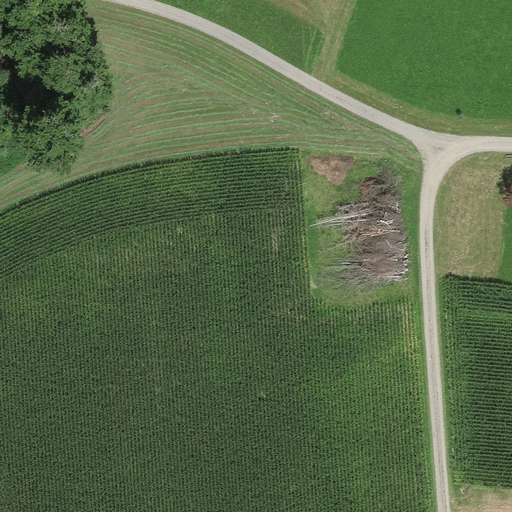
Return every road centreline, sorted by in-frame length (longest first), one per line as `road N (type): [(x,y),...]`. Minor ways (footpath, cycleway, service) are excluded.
road 1 (track): [(511,146),(451,147),(435,173),(427,221),(448,511)]
road 2 (track): [(130,0),(164,8),(396,129),(451,147)]
